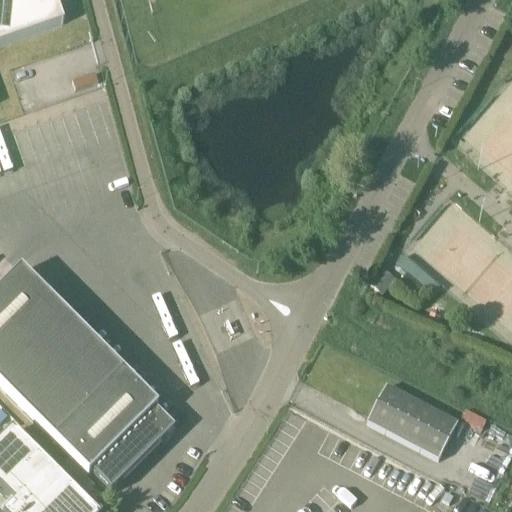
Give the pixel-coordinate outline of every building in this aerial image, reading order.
[(54,0),(0,0),(0,47),(63,26),(54,0)] [(369,288),(382,299),(393,287),(395,284),(383,272),(380,276),(369,288)] [(19,274),(0,293),(0,392),(88,480),(90,477),(110,497),(173,434),(154,414),(157,412),(19,274)] [(420,290),(407,278),(397,290),(410,301),(420,290)] [(437,464),(457,428),(385,390),(366,426),(437,464)] [(0,447),(0,496),(10,506),(3,511),(88,511),(12,435),(0,447)]
